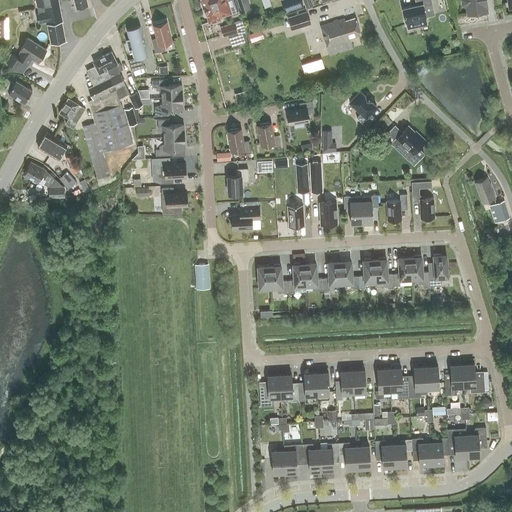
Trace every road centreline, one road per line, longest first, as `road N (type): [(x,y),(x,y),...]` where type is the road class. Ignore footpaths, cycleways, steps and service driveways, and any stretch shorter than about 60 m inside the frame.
road 1 (residential): [(240,251),(248,362),(490,345)]
road 2 (residential): [(490,345),(454,239),(240,251)]
road 3 (residential): [(511,203),(494,168),(403,71),(366,0)]
road 4 (tertiary): [(106,22),(61,82),(0,192)]
road 5 (tertiary): [(511,447),(469,485),(359,498)]
road 6 (residential): [(240,251),(213,243),(205,121)]
road 7 (residential): [(205,121),(204,80),(181,0)]
